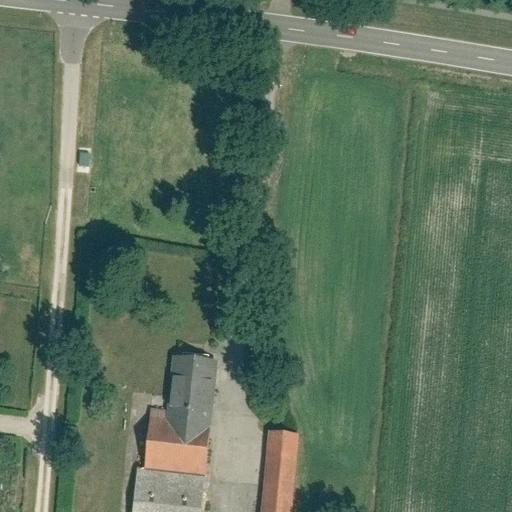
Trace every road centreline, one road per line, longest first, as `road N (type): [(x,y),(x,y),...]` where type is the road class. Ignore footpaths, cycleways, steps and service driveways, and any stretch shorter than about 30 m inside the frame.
road 1 (track): [(44,511),(76,4)]
road 2 (secondary): [(38,0),(511,64)]
